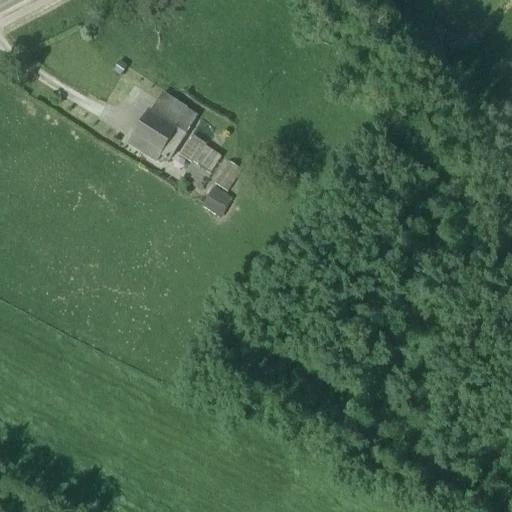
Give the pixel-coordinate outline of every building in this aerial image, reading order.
[(190,110),(163,93),(151,113),(178,130),(190,110)] [(178,130),(151,113),(134,140),(146,147),(143,152),(158,162),(162,155),(178,130)] [(178,130),(162,155),(170,161),(186,135),(178,130)] [(222,158),(205,146),(183,180),(200,191),(222,158)] [(242,171),(230,163),(215,185),(227,193),(242,171)]
